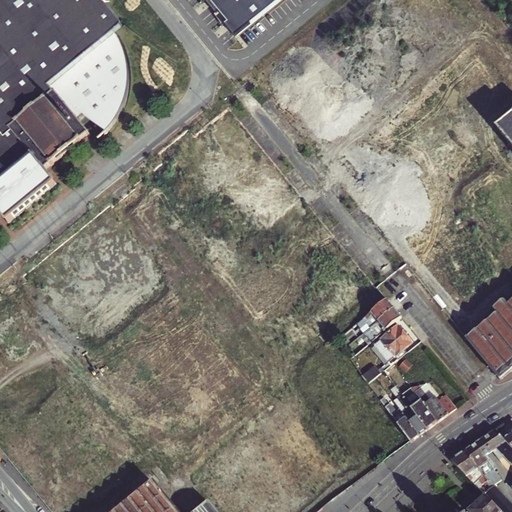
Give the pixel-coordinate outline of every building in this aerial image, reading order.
[(47,168),(89,133),(77,118),(82,114),(107,133),(110,128),(114,123),(119,117),(121,113),(123,108),(125,102),(127,96),(129,85),(130,82),(130,79),(130,75),(130,69),(129,64),(128,59),(127,53),(124,46),(122,42),(120,38),(118,34),(116,31),(125,24),(111,7),(111,0),(0,0),(0,223),(3,226),(19,213),(24,209),(58,181),(47,168)] [(278,0),(210,0),(238,33),(278,0)] [(511,117),(498,129),(511,146),(511,302),(467,339),(499,379),(511,368),(511,117)] [(357,324),(364,333),(394,308),(388,300),(380,307),(373,312),(357,324)] [(371,341),(372,340),(395,321),(401,317),(394,308),(364,333),(371,341)] [(407,353),(404,349),(413,343),(395,321),(372,340),(391,365),(394,363),(407,353)] [(427,429),(437,422),(415,392),(411,387),(402,394),(406,400),(427,429)] [(415,392),(437,422),(457,407),(447,395),(439,401),(436,396),(429,402),(419,388),(415,392)] [(419,435),(427,429),(406,400),(402,394),(393,400),(419,435)] [(411,441),(419,435),(393,400),(385,406),(411,441)] [(511,447),(504,439),(495,430),(482,439),(476,443),(484,457),(487,455),(492,463),(495,461),(498,459),(493,451),(497,449),(503,455),(511,464),(511,447)] [(476,443),(467,450),(491,488),(485,495),(485,496),(490,500),(497,508),(506,497),(500,490),(495,485),(501,480),(494,470),(496,468),(492,463),(487,455),(484,457),(476,443)] [(493,451),(498,459),(503,455),(497,449),(493,451)] [(491,488),(467,450),(451,460),(485,495),(491,488)] [(105,511),(174,511),(147,478),(105,511)] [(466,511),(501,511),(497,508),(490,500),(485,496),(466,511)] [(511,511),(511,503),(506,497),(497,508),(501,511),(511,511)]
